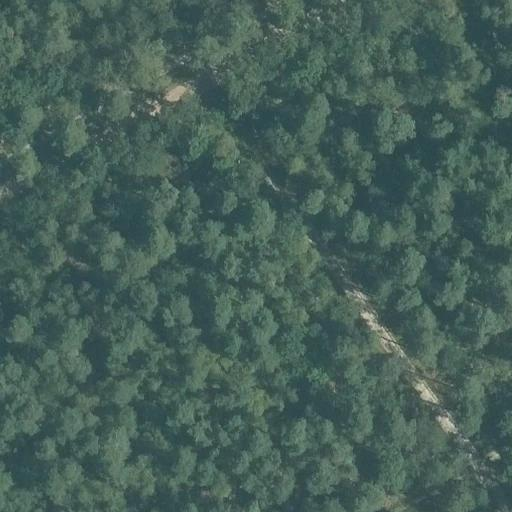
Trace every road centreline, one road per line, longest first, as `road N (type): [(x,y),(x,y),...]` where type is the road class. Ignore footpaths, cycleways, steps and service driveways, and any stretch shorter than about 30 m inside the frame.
road 1 (track): [(507,511),(198,80)]
road 2 (track): [(0,194),(198,80)]
road 3 (track): [(198,80),(340,0)]
road 4 (track): [(511,447),(397,511)]
